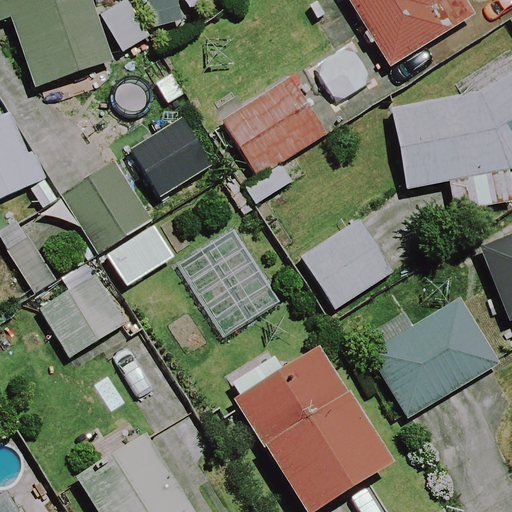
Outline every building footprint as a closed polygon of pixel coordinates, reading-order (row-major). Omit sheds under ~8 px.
[(0,0),(0,36),(13,33),(28,90),(108,69),(89,0),(0,0)] [(337,0),(383,77),(475,22),(462,0),(337,0)] [(398,195),(445,189),(449,220),(509,213),(505,182),(511,177),(511,79),(461,107),(389,115),(398,195)] [(290,190),(277,167),(322,140),(290,85),(219,127),(251,182),(255,189),(241,198),(250,214),(290,190)] [(0,202),(28,194),(8,127),(0,129),(0,202)] [(180,207),(141,146),(55,201),(95,262),(180,207)] [(391,276),(357,228),(300,267),(334,316),(391,276)] [(505,328),(511,325),(511,238),(474,254),(505,328)] [(115,336),(84,283),(33,313),(64,366),(115,336)] [(460,296),(366,349),(408,423),(502,370),(460,296)] [(324,511),(386,473),(312,357),(280,377),(272,365),(225,395),(298,511),(324,511)] [(188,511),(148,440),(73,483),(89,511),(188,511)] [(20,511),(11,496),(0,502),(0,511),(20,511)]
